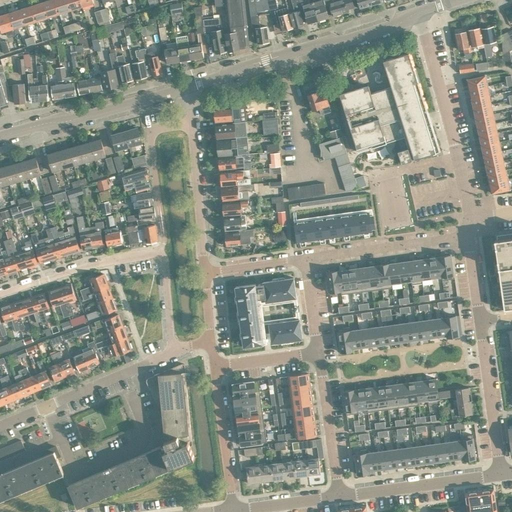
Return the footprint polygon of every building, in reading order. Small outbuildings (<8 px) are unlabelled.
[(49,0),(43,2),(48,18),(59,14),(54,0),(49,0)] [(54,0),(59,14),(70,10),(67,0),(54,0)] [(67,0),(70,10),(82,7),(79,0),(67,0)] [(215,0),(216,6),(227,5),(228,18),(224,18),(225,26),(229,26),(230,32),(224,33),(228,51),(240,49),(240,50),(249,48),(244,0),(215,0)] [(254,0),(248,0),(251,16),(253,34),(257,33),(258,44),(269,42),(267,27),(260,28),(259,15),(257,15),(254,0)] [(271,9),(270,5),(268,0),(261,0),(263,11),(271,9)] [(290,14),(294,28),(304,25),(300,11),(302,10),(298,0),(291,0),(295,12),(290,14)] [(308,24),(319,21),(313,2),(307,4),(305,0),(298,0),(302,10),(304,10),(308,24)] [(318,0),(313,2),(319,21),(329,18),(325,5),(327,5),(325,0),(318,0)] [(355,7),(352,0),(336,0),(333,1),(332,0),(325,0),(327,5),(329,4),(333,17),(348,13),(347,10),(355,7)] [(357,0),(360,9),(371,6),(369,0),(357,0)] [(31,6),(36,21),(48,18),(43,2),(31,6)] [(169,5),(171,14),(183,12),(181,3),(169,5)] [(19,9),(24,25),(36,21),(31,6),(19,9)] [(197,32),(203,32),(201,6),(195,7),(197,32)] [(214,7),(203,8),(203,16),(214,16),(214,7)] [(111,24),(110,20),(106,8),(100,10),(105,26),(111,24)] [(20,32),(18,27),(24,25),(19,9),(8,13),(13,28),(15,33),(15,34),(20,32)] [(105,26),(100,10),(94,12),(98,23),(99,23),(100,27),(105,26)] [(284,32),(294,28),(290,14),(283,16),(282,10),(276,12),(279,24),(281,23),(284,32)] [(14,35),(15,33),(13,28),(8,13),(0,15),(0,27),(1,32),(5,31),(7,36),(8,37),(14,35)] [(220,17),(211,18),(212,27),(221,25),(220,17)] [(167,38),(165,27),(164,27),(164,23),(158,25),(159,28),(161,40),(167,38)] [(155,24),(141,28),(143,36),(157,33),(155,24)] [(491,45),(497,44),(493,26),(490,26),(487,26),(487,27),(481,28),(487,56),(492,55),(491,45)] [(471,46),(482,44),(479,27),(468,29),(471,46)] [(216,54),(227,52),(222,30),(212,32),(216,54)] [(458,49),(465,48),(465,52),(470,51),(469,47),(470,47),(467,31),(461,32),(460,31),(457,32),(457,33),(455,34),(458,49)] [(509,51),(511,49),(511,42),(507,32),(502,34),(502,42),(505,41),(509,51)] [(176,38),(177,42),(180,62),(192,60),(189,46),(188,36),(176,38)] [(98,38),(91,40),(94,51),(100,49),(98,38)] [(6,40),(0,42),(4,53),(9,51),(6,40)] [(511,66),(511,65),(509,51),(505,41),(502,42),(503,53),(502,54),(502,64),(511,66)] [(167,64),(180,62),(177,42),(166,43),(167,49),(165,50),(167,64)] [(202,44),(190,46),(189,46),(192,60),(204,58),(202,44)] [(76,46),(77,53),(84,52),(83,45),(76,46)] [(137,79),(146,77),(145,71),(149,70),(146,54),(145,48),(135,51),(136,57),(132,58),(137,79)] [(116,56),(115,52),(109,53),(112,67),(118,66),(116,56)] [(402,163),(424,156),(440,151),(408,52),(383,60),(391,86),(371,93),(369,86),(340,95),(341,98),(342,100),(357,149),(358,152),(407,136),(410,147),(398,151),(402,163)] [(77,55),(71,56),(73,67),(79,66),(77,55)] [(129,63),(126,64),(124,55),(116,56),(118,66),(119,66),(123,83),(133,80),(129,63)] [(151,76),(163,73),(159,56),(147,59),(151,76)] [(476,63),(477,70),(487,68),(487,67),(486,61),(476,63)] [(461,73),(474,71),(473,64),(460,66),(461,73)] [(76,96),(73,77),(66,78),(64,67),(60,67),(62,81),(63,84),(65,98),(76,96)] [(115,68),(101,71),(105,89),(119,86),(115,68)] [(32,74),(28,74),(31,102),(40,101),(38,85),(38,78),(32,78),(32,74)] [(43,85),(38,85),(40,101),(49,100),(46,74),(42,75),(43,85)] [(96,75),(96,78),(89,80),(92,93),(103,91),(100,74),(96,75)] [(485,75),(467,78),(469,88),(486,84),(485,75)] [(80,95),(92,93),(89,80),(78,82),(80,95)] [(55,81),(51,81),(53,100),(65,98),(63,84),(56,85),(55,81)] [(486,84),(469,88),(471,97),(488,94),(486,84)] [(16,103),(26,102),(25,86),(14,87),(16,103)] [(312,110),(319,108),(321,114),(332,111),(330,104),(329,104),(324,90),(317,92),(317,91),(316,91),(313,90),(309,91),(309,94),(307,94),(312,110)] [(488,94),(471,97),(473,107),(490,103),(488,94)] [(473,107),(474,116),(492,113),(490,103),(473,107)] [(235,122),(245,121),(246,121),(245,114),(240,114),(239,106),(215,108),(215,110),(213,111),(214,114),(215,114),(215,121),(235,119),(235,122)] [(492,113),(474,116),(476,126),(494,122),(492,113)] [(246,128),(245,121),(235,122),(233,123),(216,124),(216,129),(215,129),(216,136),(217,135),(217,137),(235,136),(234,129),(246,128)] [(494,122),(476,126),(478,135),(496,132),(494,122)] [(137,128),(124,132),(128,146),(141,142),(137,128)] [(332,139),(338,137),(342,135),(340,129),(330,132),(332,139)] [(116,150),(124,147),(125,150),(129,149),(128,146),(124,132),(112,135),(116,150)] [(496,132),(478,135),(480,144),(498,141),(496,132)] [(236,144),(248,143),(247,136),(236,137),(236,138),(217,140),(218,148),(216,148),(217,153),(218,153),(218,155),(232,154),(231,147),(237,146),(236,144)] [(319,143),(319,144),(324,160),(335,156),(346,153),(341,136),(319,143)] [(100,138),(89,142),(94,159),(105,156),(100,138)] [(498,141),(480,144),(482,154),(499,150),(498,141)] [(79,145),(84,162),(94,159),(89,142),(79,145)] [(267,152),(279,151),(279,144),(267,145),(267,152)] [(79,145),(69,148),(74,165),(84,162),(79,145)] [(63,168),(74,165),(69,148),(58,151),(63,168)] [(499,150),(482,154),(484,163),(501,160),(499,150)] [(53,171),(63,168),(58,151),(47,154),(53,171)] [(269,163),(269,168),(281,167),(280,153),(270,154),(271,163),(269,163)] [(337,161),(348,158),(346,153),(335,156),(337,161)] [(135,169),(147,165),(144,155),(132,159),(135,169)] [(243,155),(234,156),(219,157),(219,159),(218,159),(218,163),(219,164),(220,169),(244,167),(243,155)] [(117,170),(118,174),(124,172),(123,168),(120,156),(113,157),(117,170)] [(25,160),(30,178),(41,175),(35,157),(25,160)] [(116,172),(111,157),(105,159),(110,174),(116,172)] [(338,166),(349,163),(348,158),(337,161),(338,166)] [(25,160),(14,163),(19,181),(30,178),(25,160)] [(501,160),(484,163),(486,173),(503,169),(501,160)] [(14,163),(4,166),(9,184),(19,181),(14,163)] [(340,171),(351,168),(349,163),(338,166),(340,171)] [(0,190),(0,191),(0,190),(0,186),(9,184),(4,166),(0,167),(0,190)] [(120,176),(122,180),(123,184),(147,178),(146,174),(149,173),(148,168),(145,169),(145,168),(131,172),(120,176)] [(341,176),(352,173),(351,168),(340,171),(341,176)] [(236,176),(248,175),(252,175),(251,169),(236,170),(236,172),(220,173),(220,178),(219,178),(219,184),(221,183),(221,185),(237,184),(236,176)] [(503,169),(486,173),(487,182),(505,179),(503,169)] [(343,181),(354,178),(352,173),(341,176),(343,181)] [(49,176),(53,192),(59,190),(55,175),(49,176)] [(366,185),(363,175),(355,178),(356,183),(358,188),(366,185)] [(41,179),(45,194),(51,192),(46,177),(41,179)] [(97,181),(99,190),(109,188),(107,178),(97,181)] [(137,192),(149,188),(149,187),(152,186),(150,181),(148,182),(147,178),(123,184),(123,185),(124,191),(135,188),(137,192)] [(344,186),(356,183),(355,178),(354,178),(343,181),(344,186)] [(505,179),(487,182),(489,192),(507,189),(505,179)] [(255,190),(254,183),(238,184),(238,187),(221,188),(222,194),(221,194),(221,199),(222,199),(222,200),(239,198),(239,199),(249,198),(248,190),(255,190)] [(346,191),(357,188),(358,188),(356,183),(344,186),(346,191)] [(69,197),(78,194),(76,188),(67,191),(69,197)] [(105,190),(98,192),(101,200),(107,198),(105,190)] [(134,202),(135,208),(150,205),(149,202),(153,202),(151,191),(136,194),(137,201),(134,202)] [(312,201),(300,203),(300,206),(312,205),(324,203),(335,201),(347,200),(358,198),(358,194),(346,196),(335,198),(323,199),(312,201)] [(26,203),(32,201),(33,201),(31,195),(24,197),(26,203)] [(41,198),(43,205),(54,202),(52,195),(41,198)] [(282,196),(272,198),(273,204),(276,204),(277,212),(284,211),(282,196)] [(17,199),(19,205),(20,205),(26,203),(24,197),(17,199)] [(43,205),(41,198),(33,201),(32,201),(34,208),(43,205)] [(241,206),(247,206),(247,199),(240,199),(240,202),(223,203),(223,208),(222,208),(222,214),(223,214),(223,215),(241,214),(241,206)] [(32,201),(26,203),(20,205),(24,217),(35,213),(34,208),(32,201)] [(100,202),(102,214),(111,213),(109,201),(100,202)] [(19,205),(9,209),(11,215),(22,212),(19,205)] [(127,216),(128,221),(155,217),(154,207),(139,209),(139,214),(127,216)] [(11,215),(9,210),(1,212),(3,219),(11,216),(11,215)] [(348,237),(363,235),(364,239),(369,238),(368,234),(370,234),(370,230),(374,230),(372,217),(371,210),(367,211),(292,221),(296,244),(298,244),(299,248),(304,247),(303,243),(319,241),(319,245),(324,244),(324,240),(328,240),(328,244),(333,243),(333,239),(343,238),(343,242),(348,241),(348,237)] [(286,226),(285,212),(278,213),(279,227),(286,226)] [(72,214),(65,216),(67,224),(74,223),(72,214)] [(242,215),(240,216),(224,217),(224,223),(223,223),(223,229),(224,229),(225,230),(239,229),(247,229),(245,214),(242,215)] [(113,215),(105,216),(107,226),(115,225),(113,215)] [(82,217),(76,218),(78,225),(82,250),(93,248),(90,232),(85,233),(83,224),(82,217)] [(90,232),(93,248),(103,246),(100,230),(98,221),(94,222),(96,231),(90,232)] [(146,223),(136,225),(127,226),(124,226),(125,231),(128,231),(130,243),(139,242),(137,230),(143,229),(145,243),(157,241),(156,231),(157,231),(156,226),(155,226),(155,225),(147,226),(146,223)] [(56,226),(51,228),(60,257),(70,253),(65,238),(60,240),(56,226)] [(70,236),(65,238),(70,253),(80,250),(72,226),(67,227),(70,236)] [(117,227),(104,230),(104,234),(105,233),(107,245),(122,242),(122,241),(123,241),(122,235),(121,236),(120,230),(118,231),(117,227)] [(46,229),(49,237),(43,239),(50,260),(60,257),(51,228),(46,229)] [(239,229),(239,230),(239,231),(225,232),(226,238),(224,238),(225,244),(226,244),(226,245),(250,243),(249,236),(247,237),(247,229),(239,229)] [(288,240),(287,232),(275,234),(276,241),(288,240)] [(40,263),(50,260),(43,239),(38,240),(36,233),(31,234),(40,263)] [(511,233),(496,235),(497,239),(494,240),(504,309),(511,308),(511,233)] [(18,270),(28,267),(23,252),(17,253),(13,238),(8,239),(18,270)] [(9,256),(4,258),(3,258),(8,273),(18,270),(8,239),(4,241),(9,256)] [(29,250),(23,252),(28,267),(37,264),(30,240),(26,241),(29,250)] [(438,257),(439,256),(442,278),(453,276),(450,253),(438,255),(438,257)] [(438,257),(429,258),(432,279),(442,278),(439,256),(438,257)] [(429,258),(419,259),(422,280),(432,279),(429,258)] [(419,259),(409,261),(412,282),(422,280),(419,259)] [(409,261),(399,262),(402,283),(412,282),(409,261)] [(399,262),(389,264),(391,285),(402,283),(399,262)] [(389,264),(378,265),(381,286),(391,285),(389,264)] [(378,265),(368,266),(371,288),(381,286),(378,265)] [(368,266),(358,268),(361,289),(371,288),(368,266)] [(358,268),(348,269),(351,290),(361,289),(358,268)] [(330,293),(341,292),(338,271),(339,270),(338,269),(326,270),(330,293)] [(351,290),(348,269),(339,270),(338,271),(341,292),(351,290)] [(89,279),(92,286),(81,290),(82,295),(94,291),(108,285),(103,273),(89,279)] [(255,284),(235,287),(236,295),(234,295),(235,302),(237,302),(238,308),(236,308),(238,325),(241,325),(241,331),(239,332),(240,338),(242,338),(243,347),(271,343),(280,342),(281,344),(293,343),(293,341),(302,339),(294,278),(285,279),(284,277),(272,279),(272,281),(263,282),(263,283),(256,284),(255,284)] [(71,284),(60,287),(68,315),(72,314),(70,305),(69,305),(68,301),(76,299),(71,284)] [(96,296),(98,302),(112,297),(108,285),(94,291),(82,295),(84,300),(96,296)] [(61,307),(63,313),(64,316),(68,315),(60,287),(48,291),(53,306),(60,304),(62,307),(61,307)] [(49,308),(44,292),(33,296),(41,320),(45,319),(43,310),(49,308)] [(33,296),(22,300),(27,315),(34,313),(37,323),(41,321),(41,320),(33,296)] [(98,302),(100,309),(86,314),(88,320),(116,309),(112,297),(98,302)] [(22,300),(11,303),(16,318),(20,330),(25,328),(21,317),(27,315),(22,300)] [(16,318),(11,303),(0,306),(5,322),(12,320),(15,331),(20,330),(16,318)] [(84,314),(70,319),(72,326),(86,320),(84,314)] [(120,319),(118,314),(95,323),(97,328),(106,325),(108,331),(122,326),(122,325),(123,324),(121,319),(120,319)] [(449,340),(460,338),(457,315),(445,317),(449,340)] [(439,339),(448,338),(445,317),(436,318),(439,339)] [(429,340),(439,339),(436,318),(426,319),(429,340)] [(70,320),(70,319),(61,323),(63,329),(72,326),(70,321),(70,320)] [(420,342),(429,340),(426,319),(417,321),(420,342)] [(410,343),(420,342),(417,321),(407,322),(410,343)] [(401,344),(410,343),(407,322),(398,323),(401,344)] [(391,346),(401,344),(398,323),(388,325),(391,346)] [(88,325),(74,330),(76,335),(81,334),(81,335),(91,332),(88,325)] [(382,347),(391,346),(388,325),(379,326),(382,347)] [(127,338),(122,326),(108,331),(111,337),(95,343),(97,349),(113,343),(127,338)] [(372,348),(382,347),(379,326),(369,327),(372,348)] [(363,350),(372,348),(369,327),(360,329),(363,350)] [(353,351),(363,350),(360,329),(350,330),(353,351)] [(61,335),(64,340),(76,335),(74,330),(61,335)] [(342,355),(354,353),(350,330),(339,331),(342,355)] [(64,340),(61,335),(49,339),(51,345),(64,340)] [(31,336),(23,339),(25,344),(33,341),(31,336)] [(131,350),(127,338),(113,343),(97,349),(99,353),(109,350),(111,355),(116,353),(117,355),(128,351),(131,350)] [(12,349),(25,344),(23,339),(10,344),(12,349)] [(90,350),(83,353),(90,367),(99,363),(94,349),(97,348),(94,341),(87,344),(90,350)] [(9,343),(3,346),(5,352),(11,349),(12,349),(10,344),(9,343)] [(37,351),(34,345),(26,348),(28,355),(29,354),(37,351)] [(15,353),(18,358),(27,354),(25,349),(15,353)] [(49,367),(55,380),(56,380),(56,381),(61,380),(60,378),(65,376),(55,353),(54,351),(50,353),(51,355),(55,364),(49,367)] [(59,351),(55,353),(65,376),(69,374),(70,376),(74,374),(74,372),(75,372),(69,358),(63,361),(59,351)] [(73,357),(79,371),(90,367),(83,353),(73,357)] [(41,361),(37,363),(41,372),(36,374),(41,388),(51,384),(41,361)] [(146,382),(148,387),(149,387),(149,386),(159,384),(161,409),(159,410),(158,410),(158,411),(159,413),(160,415),(160,416),(160,418),(161,419),(161,421),(161,422),(161,424),(161,425),(160,427),(160,428),(159,433),(159,434),(159,436),(159,437),(159,439),(159,440),(159,441),(160,443),(160,446),(152,449),(153,452),(69,487),(77,507),(170,468),(170,467),(175,465),(175,466),(195,458),(190,446),(191,446),(192,445),(192,444),(192,443),(185,366),(185,365),(184,365),(184,364),(183,364),(183,363),(182,363),(181,364),(148,377),(147,378),(147,379),(146,379),(146,380),(146,381),(146,382)] [(26,367),(22,369),(32,392),(41,388),(36,374),(30,377),(26,367)] [(23,396),(32,392),(22,369),(18,371),(20,374),(14,377),(17,382),(23,396)] [(308,374),(288,376),(289,387),(310,384),(308,374)] [(7,375),(4,377),(13,400),(23,396),(17,382),(11,385),(7,375)] [(0,394),(4,404),(13,400),(4,377),(0,378),(0,379),(3,388),(0,389),(0,394)] [(438,392),(437,379),(426,380),(429,402),(439,400),(439,398),(438,392)] [(258,380),(233,384),(234,394),(260,391),(258,380)] [(429,402),(426,380),(416,382),(419,403),(429,402)] [(419,403),(416,382),(406,383),(409,404),(419,403)] [(409,404),(406,383),(396,385),(399,406),(409,404)] [(311,394),(310,384),(289,387),(291,397),(311,394)] [(399,406),(396,385),(386,386),(389,407),(399,406)] [(389,407),(386,386),(376,387),(379,409),(389,407)] [(379,409),(376,387),(366,389),(369,410),(379,409)] [(453,417),(460,416),(472,415),(468,387),(438,392),(439,398),(457,396),(458,402),(454,403),(455,408),(452,408),(453,417)] [(356,390),(355,388),(344,390),(347,413),(359,411),(356,390)] [(369,410),(366,389),(356,390),(359,411),(369,410)] [(261,401),(260,391),(234,394),(235,404),(261,401)] [(313,404),(311,394),(291,397),(292,407),(313,404)] [(262,411),(261,401),(235,404),(237,414),(262,411)] [(314,414),(313,404),(292,407),(293,417),(314,414)] [(262,411),(237,414),(238,424),(264,421),(262,411)] [(315,425),(314,414),(293,417),(295,427),(315,425)] [(265,432),(264,421),(238,424),(240,435),(260,432),(260,433),(265,432)] [(317,435),(315,425),(295,427),(296,438),(317,435)] [(260,432),(240,435),(241,445),(262,443),(260,433),(260,432)] [(473,438),(461,440),(464,458),(463,458),(463,460),(475,458),(473,438)] [(25,450),(21,440),(16,442),(20,452),(25,450)] [(303,441),(304,448),(317,447),(316,440),(303,441)] [(461,440),(452,441),(454,459),(463,458),(464,458),(461,440)] [(452,441),(442,443),(444,460),(454,459),(452,441)] [(11,444),(15,454),(20,452),(16,442),(11,444)] [(442,443),(433,444),(435,462),(444,460),(442,443)] [(6,446),(11,456),(15,454),(11,444),(6,446)] [(433,444),(423,445),(426,463),(435,462),(433,444)] [(423,445),(414,446),(416,464),(426,463),(423,445)] [(0,499),(60,474),(63,473),(56,456),(59,455),(55,446),(47,450),(48,453),(44,455),(45,457),(0,476),(0,499)] [(2,448),(6,458),(11,456),(6,446),(2,448)] [(414,446),(404,448),(407,466),(416,464),(414,446)] [(256,455),(255,448),(244,449),(245,456),(256,455)] [(404,448),(395,449),(397,467),(407,466),(404,448)] [(395,449),(385,450),(387,468),(397,467),(395,449)] [(385,450),(376,452),(378,469),(387,468),(385,450)] [(366,453),(368,471),(369,471),(378,469),(376,452),(366,453)] [(369,471),(368,471),(366,453),(355,454),(357,474),(369,473),(369,471)] [(318,457),(306,459),(308,476),(320,474),(318,457)] [(294,460),(296,477),(308,476),(306,459),(294,460)] [(282,462),(284,479),(296,477),(294,460),(282,462)] [(270,463),(272,481),(284,479),(282,462),(270,463)] [(258,465),(260,482),(272,481),(270,463),(258,465)] [(260,482),(258,465),(246,467),(248,484),(260,482)] [(496,511),(493,488),(465,492),(467,511),(496,511)]
